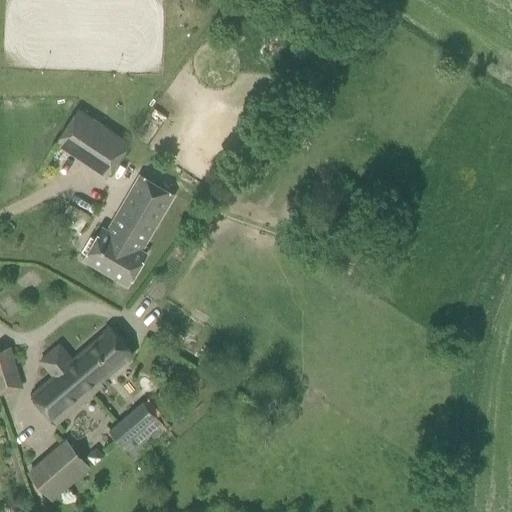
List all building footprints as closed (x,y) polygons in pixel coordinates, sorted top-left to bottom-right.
[(128,143),(78,110),(60,137),(110,170),(128,143)] [(140,251),(172,196),(140,176),(117,216),(124,220),(115,236),(107,231),(100,243),(95,240),(86,256),(91,258),(88,262),(127,285),(145,254),(140,251)] [(81,232),(89,217),(68,205),(59,220),(81,232)] [(31,395),(56,425),(102,385),(100,382),(132,354),(110,327),(73,359),(59,342),(38,361),(51,377),(31,395)] [(0,351),(0,393),(21,387),(9,349),(0,351)] [(143,402),(108,431),(131,458),(166,429),(143,402)] [(30,474),(52,499),(87,468),(66,443),(30,474)]
